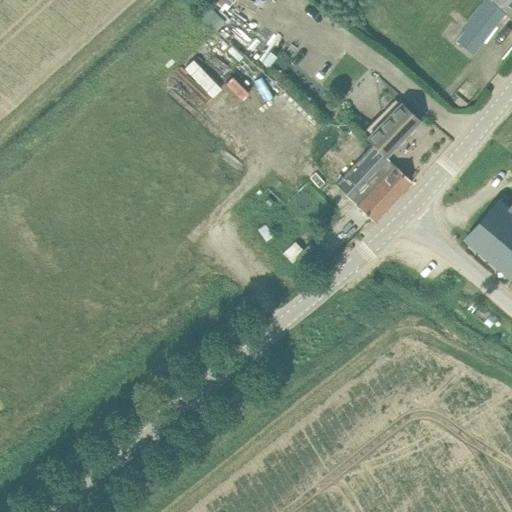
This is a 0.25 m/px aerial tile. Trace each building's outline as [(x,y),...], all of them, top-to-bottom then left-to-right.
[(511,0),(494,0),(493,1),(491,0),(489,0),(458,41),(475,54),(507,13),(511,16),(511,0)] [(231,3),(221,7),(226,23),(237,19),(231,3)] [(344,16),(339,24),(356,35),(361,27),(344,16)] [(387,156),(420,121),(400,103),(367,137),(387,156)] [(303,138),(311,147),(321,138),(313,129),(303,138)] [(351,162),(366,147),(355,135),(340,151),(351,162)] [(335,185),(346,194),(374,221),(411,182),(384,155),(373,144),(342,177),(339,175),(330,171),(324,177),(334,185),(335,185)] [(511,205),(507,210),(497,201),(465,238),(511,277),(511,276),(511,205)] [(341,249),(356,233),(342,219),(327,235),(341,249)] [(298,259),(305,251),(295,241),(288,248),(298,259)]
